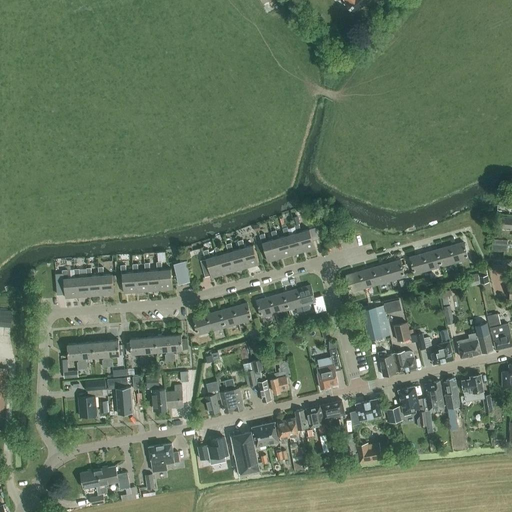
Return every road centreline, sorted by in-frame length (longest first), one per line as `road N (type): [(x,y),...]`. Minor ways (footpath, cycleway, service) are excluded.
road 1 (residential): [(59,457),(42,430),(45,314),(182,301),(325,263),(357,389)]
road 2 (residential): [(357,389),(59,457)]
road 3 (residential): [(511,352),(357,389)]
